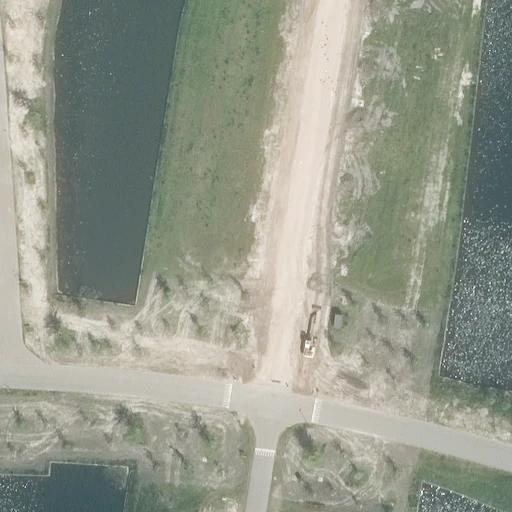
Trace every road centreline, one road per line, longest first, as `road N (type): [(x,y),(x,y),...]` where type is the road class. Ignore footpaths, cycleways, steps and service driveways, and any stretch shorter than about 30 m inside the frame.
road 1 (residential): [(271,404),(333,0)]
road 2 (tertiary): [(271,404),(12,374)]
road 3 (tertiary): [(511,461),(271,404)]
road 4 (residential): [(0,236),(12,374)]
